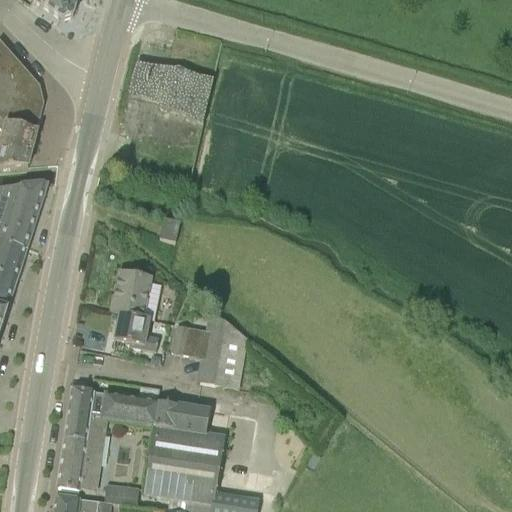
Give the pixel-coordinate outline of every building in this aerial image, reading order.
[(34,0),(33,3),(61,22),(72,18),(77,0),(34,0)] [(0,172),(27,170),(43,105),(39,88),(0,43),(0,172)] [(161,108),(169,73),(138,68),(136,68),(129,97),(131,99),(161,108)] [(169,73),(161,108),(162,112),(166,113),(168,110),(202,127),(213,82),(212,82),(199,79),(186,74),(179,71),(169,73)] [(0,243),(26,252),(46,186),(15,189),(0,190),(0,243)] [(163,223),(159,242),(175,246),(179,227),(163,223)] [(0,310),(6,313),(26,252),(0,243),(0,310)] [(151,287),(152,282),(119,275),(113,303),(122,305),(119,317),(150,324),(154,325),(161,289),(151,287)] [(247,342),(208,313),(205,334),(176,329),(170,356),(200,362),(196,385),(238,394),(247,342)] [(119,317),(114,342),(130,345),(129,351),(155,356),(159,341),(147,339),(150,324),(119,317)] [(160,360),(152,358),(150,366),(159,368),(160,360)] [(158,393),(138,390),(136,403),(156,405),(158,393)] [(154,432),(158,406),(105,398),(94,396),(94,395),(72,392),(64,442),(86,445),(89,420),(101,421),(107,422),(107,424),(153,432),(154,432)] [(191,506),(190,511),(257,511),(260,495),(216,488),(224,442),(231,443),(229,453),(250,457),(256,422),(210,414),(210,412),(177,407),(176,409),(158,406),(154,432),(153,432),(143,499),(191,506)] [(96,495),(107,424),(107,422),(101,421),(89,420),(86,445),(64,442),(57,491),(80,495),(80,493),(96,495)] [(136,510),(139,492),(106,488),(103,506),(111,507),(136,510)] [(56,500),(54,511),(110,511),(111,507),(103,506),(80,503),(56,500)]
